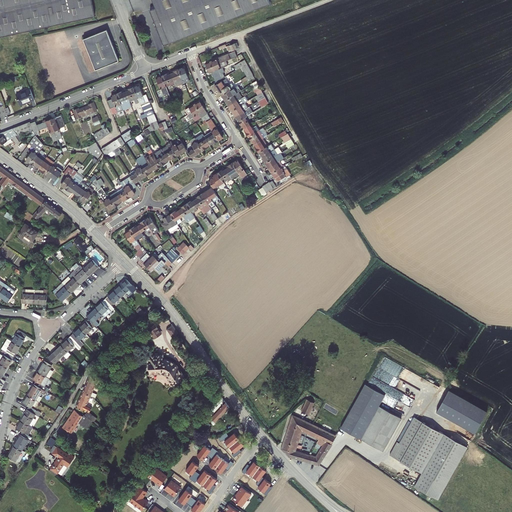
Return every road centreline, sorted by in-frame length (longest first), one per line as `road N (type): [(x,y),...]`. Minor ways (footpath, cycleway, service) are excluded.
road 1 (residential): [(31,458),(86,370),(161,299)]
road 2 (residential): [(265,439),(161,299)]
road 3 (residential): [(98,235),(0,155)]
road 4 (residential): [(52,328),(19,373),(0,440)]
